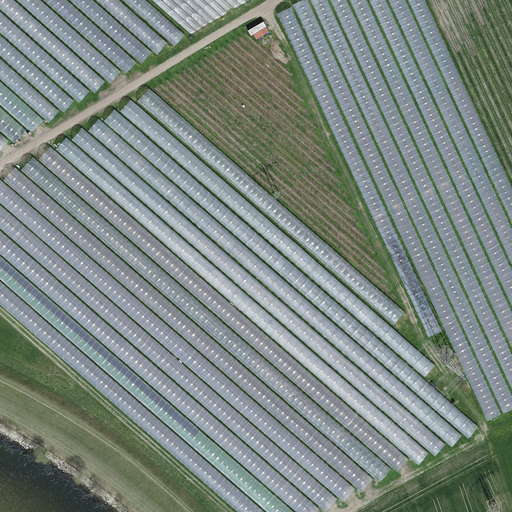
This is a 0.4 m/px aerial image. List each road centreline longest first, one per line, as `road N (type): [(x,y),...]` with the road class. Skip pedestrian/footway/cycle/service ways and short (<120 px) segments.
road 1 (track): [(277,0),(0,165)]
road 2 (track): [(0,385),(98,440),(182,511)]
